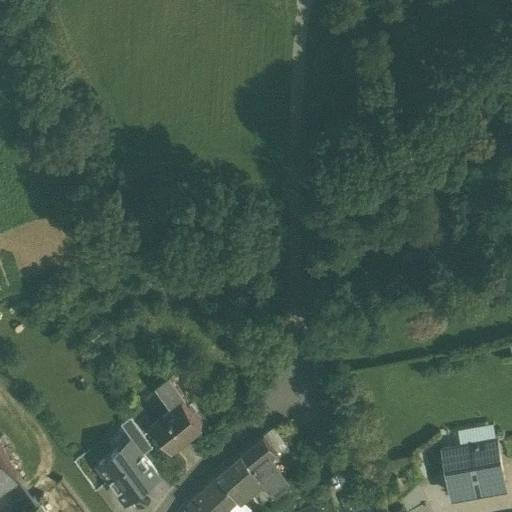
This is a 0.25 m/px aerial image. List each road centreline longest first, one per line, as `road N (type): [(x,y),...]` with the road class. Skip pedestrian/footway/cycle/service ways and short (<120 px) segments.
road 1 (residential): [(163,511),(230,443),(304,393),(356,511)]
road 2 (track): [(0,385),(32,415),(45,453),(42,470),(0,502)]
